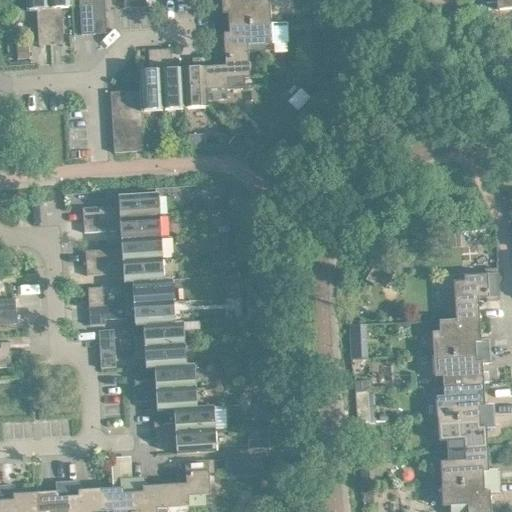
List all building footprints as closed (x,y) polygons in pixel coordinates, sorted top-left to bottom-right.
[(40,45),(52,45),(49,0),(26,0),(27,10),(40,9),(40,13),(38,13),(40,45)] [(73,7),(72,0),(49,0),(52,45),(65,44),(63,12),(61,12),(61,8),(73,7)] [(83,34),(95,34),(93,0),(82,0),(83,2),(81,3),(83,34)] [(93,0),(95,34),(108,33),(106,1),(104,1),(103,0),(93,0)] [(214,12),(215,24),(272,21),(270,0),(222,0),(223,11),(214,12)] [(511,0),(486,0),(487,2),(497,1),(498,9),(511,8),(511,0)] [(324,19),(311,19),(313,45),(326,44),(324,19)] [(225,35),(226,56),(249,55),(249,56),(266,55),(265,44),(273,43),(272,21),(215,24),(216,36),(225,35)] [(30,45),(18,46),(19,59),(30,58),(30,45)] [(141,90),(141,103),(142,111),(164,109),(161,49),(150,50),(151,70),(140,71),(141,90)] [(172,49),(161,49),(164,109),(186,108),(184,69),(173,69),(172,49)] [(226,66),(206,67),(205,67),(206,90),(207,90),(246,88),(245,77),(250,77),(249,56),(249,55),(226,56),(226,66)] [(194,68),(184,69),(186,108),(208,107),(207,90),(206,90),(205,67),(206,67),(205,58),(193,59),(194,68)] [(112,92),(112,104),(141,103),(141,90),(112,92)] [(112,104),(113,116),(142,115),(142,111),(141,103),(112,104)] [(113,116),(114,128),(143,126),(142,115),(113,116)] [(244,118),(235,128),(246,138),(256,129),(244,118)] [(114,128),(115,140),(144,138),(143,126),(114,128)] [(236,135),(230,144),(245,152),(250,145),(236,135)] [(144,138),(115,140),(115,152),(145,151),(144,138)] [(84,208),(85,220),(160,216),(159,193),(119,195),(120,208),(116,208),(116,206),(84,208)] [(122,229),(122,240),(162,237),(160,216),(85,220),(86,233),(118,231),(117,229),(122,229)] [(87,251),(88,263),(163,259),(162,237),(122,240),(123,251),(119,251),(119,249),(87,251)] [(232,244),(222,244),(223,255),(233,254),(232,244)] [(125,284),(133,283),(133,282),(165,280),(164,279),(163,259),(88,263),(88,276),(120,274),(120,272),(124,272),(125,284)] [(454,281),(457,320),(457,321),(480,319),(479,298),(487,298),(488,302),(500,301),(499,278),(498,268),(486,269),(486,274),(465,276),(465,281),(454,281)] [(124,293),(125,305),(174,301),(173,279),(164,279),(165,280),(133,282),(133,283),(134,293),(124,293)] [(89,288),(90,297),(104,297),(104,287),(89,288)] [(0,312),(17,311),(16,299),(0,299),(0,312)] [(136,326),(144,326),(144,325),(176,323),(174,301),(125,305),(126,315),(135,315),(136,326)] [(0,312),(0,324),(17,323),(17,311),(0,312)] [(91,317),(91,326),(106,325),(106,316),(91,317)] [(433,332),(434,355),(491,351),(490,340),(481,340),(480,319),(457,321),(457,320),(440,321),(441,332),(433,332)] [(135,336),(136,348),(185,344),(184,322),(176,323),(144,325),(144,326),(145,336),(135,336)] [(368,324),(351,325),(352,342),(368,341),(368,324)] [(100,331),(101,340),(115,339),(115,330),(100,331)] [(0,355),(11,355),(10,342),(0,342),(0,355)] [(147,369),(155,369),(155,368),(187,366),(187,365),(185,344),(136,348),(137,359),(146,358),(147,369)] [(443,377),(444,387),(484,384),(483,364),(492,363),(491,351),(434,355),(436,377),(443,377)] [(0,355),(0,367),(12,367),(11,355),(0,355)] [(102,359),(102,369),(117,368),(117,359),(102,359)] [(136,380),(136,391),(196,387),(195,364),(187,365),(187,366),(155,368),(155,369),(156,378),(136,380)] [(372,381),(359,382),(359,390),(372,389),(372,381)] [(437,397),(438,419),(495,416),(494,404),(485,405),(484,384),(444,387),(445,396),(437,397)] [(158,412),(175,411),(175,410),(198,408),(198,407),(196,387),(136,391),(137,402),(158,400),(158,412)] [(375,390),(358,390),(360,423),(376,422),(375,390)] [(155,422),(156,433),(216,429),(214,406),(198,407),(198,408),(175,410),(175,411),(176,420),(155,422)] [(447,441),(448,451),(488,449),(487,428),(496,428),(495,416),(438,419),(440,442),(447,441)] [(216,429),(156,433),(156,444),(177,442),(178,454),(217,451),(216,429)] [(270,439),(249,440),(250,449),(270,447),(270,439)] [(360,442),(361,456),(388,454),(388,440),(360,442)] [(441,462),(442,484),(499,481),(498,469),(489,470),(488,449),(448,451),(449,461),(441,462)] [(383,486),(382,456),(362,457),(363,487),(383,486)] [(186,484),(166,485),(168,508),(169,508),(168,511),(189,511),(189,507),(207,506),(206,495),(211,495),(210,473),(215,473),(214,460),(181,463),(182,475),(185,475),(186,484)] [(145,477),(133,478),(135,511),(168,511),(169,508),(168,508),(166,485),(146,486),(145,477)] [(122,488),(101,489),(102,511),(135,511),(133,478),(121,479),(122,488)] [(80,481),(68,482),(70,511),(102,511),(101,489),(81,490),(80,481)] [(499,481),(442,484),(444,506),(451,506),(451,511),(492,511),(491,493),(500,493),(499,481)] [(57,492),(37,493),(37,511),(70,511),(68,482),(57,483),(57,492)] [(16,485),(4,486),(5,511),(37,511),(37,493),(16,494),(16,485)] [(374,488),(364,488),(364,503),(375,503),(374,488)]
